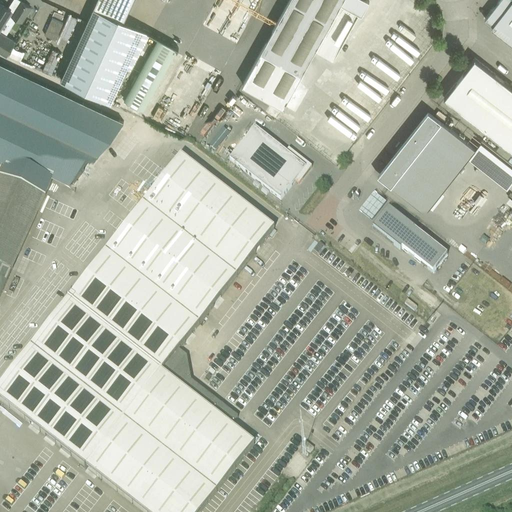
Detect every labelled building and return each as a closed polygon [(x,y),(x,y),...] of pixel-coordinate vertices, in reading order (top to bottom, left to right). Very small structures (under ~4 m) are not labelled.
[(22,22),(31,8),(21,1),(18,0),(13,0),(8,9),(11,11),(14,13),(12,16),(22,22)] [(150,31),(123,19),(131,0),(96,0),(61,79),(111,102),(128,66),(130,67),(150,31)] [(289,0),(243,84),(283,106),(342,0),(289,0)] [(493,28),(501,34),(511,42),(511,0),(499,0),(485,18),(494,25),(493,28)] [(0,28),(11,11),(8,9),(0,3),(0,28)] [(174,12),(132,69),(149,82),(192,25),(174,12)] [(16,39),(0,29),(0,51),(6,55),(16,39)] [(35,38),(32,44),(38,47),(41,41),(35,38)] [(452,103),(511,149),(511,86),(475,58),(444,97),(452,103)] [(0,293),(50,183),(53,177),(73,186),(123,121),(0,62),(0,151),(6,155),(4,160),(0,169),(0,293)] [(399,151),(381,174),(392,182),(391,184),(425,211),(469,156),(476,148),(441,120),(440,122),(429,113),(405,144),(402,141),(402,142),(405,144),(399,151),(397,149),(396,149),(399,151)] [(280,201),(290,188),(295,183),(298,185),(311,168),(288,150),(285,154),(254,129),(229,161),(280,201)] [(274,230),(196,170),(180,157),(0,385),(0,401),(141,511),(201,511),(254,445),(230,427),(236,418),(191,382),(187,359),(178,352),(210,312),(217,318),(262,261),(254,255),(274,230)] [(69,190),(76,195),(79,191),(73,186),(69,190)] [(367,224),(383,206),(370,196),(355,214),(367,224)] [(388,210),(372,230),(400,252),(401,250),(432,275),(447,256),(388,210)] [(255,334),(243,350),(274,374),(275,379),(277,376),(287,374),(280,384),(286,388),(296,376),(304,375),(308,377),(294,395),(301,400),(302,400),(301,395),(306,389),(309,391),(320,390),(330,378),(377,372),(405,336),(404,329),(414,316),(324,248),(293,288),(284,289),(255,327),(255,334)] [(276,413),(283,405),(261,387),(254,395),(276,413)] [(301,448),(308,454),(309,455),(313,450),(305,444),(301,448)]
